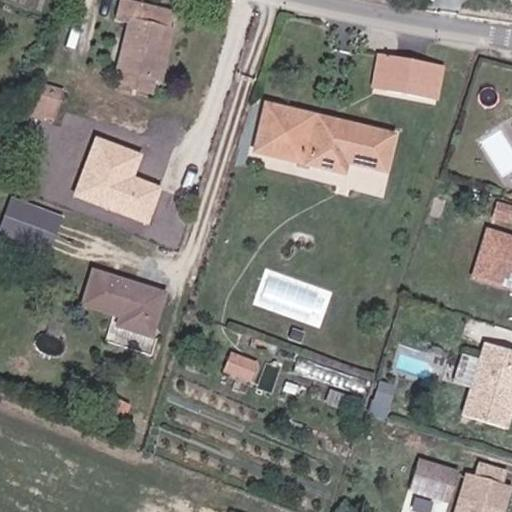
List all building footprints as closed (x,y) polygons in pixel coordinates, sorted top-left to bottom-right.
[(122,67),(124,67),(154,76),(165,79),(178,29),(172,27),(178,7),(152,0),(126,0),(123,13),(135,16),(122,67)] [(399,86),(407,52),(392,49),(386,82),(399,86)] [(407,52),(399,86),(434,93),(441,58),(407,52)] [(441,58),(434,93),(446,96),(454,61),(441,58)] [(150,91),(154,76),(124,67),(121,81),(150,91)] [(51,78),(39,74),(30,104),(43,108),(51,78)] [(51,78),(43,108),(57,112),(67,84),(51,78)] [(355,158),(396,165),(401,130),(272,102),(261,151),(353,170),(355,158)] [(160,189),(131,178),(140,156),(95,139),(73,197),(118,214),(146,225),(160,189)] [(1,232),(54,248),(65,212),(12,196),(1,232)] [(511,238),(505,236),(490,281),(511,288),(511,238)] [(95,268),(88,289),(158,317),(165,291),(95,268)] [(153,334),(158,317),(88,289),(83,302),(120,313),(117,323),(153,334)] [(502,426),(511,397),(509,392),(511,387),(511,386),(511,349),(484,341),(460,412),(502,426)] [(251,380),(259,360),(232,349),(224,370),(251,380)] [(403,384),(386,379),(380,396),(397,402),(403,384)] [(457,467),(417,453),(407,481),(447,495),(457,467)] [(498,481),(502,468),(478,459),(474,473),(498,481)] [(496,511),(506,483),(498,481),(474,473),(466,470),(452,511),(496,511)]
